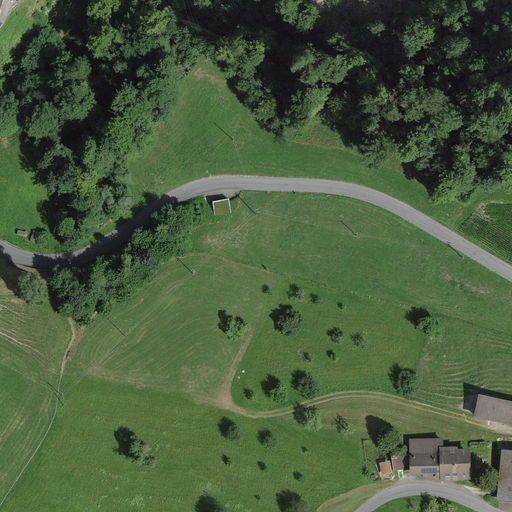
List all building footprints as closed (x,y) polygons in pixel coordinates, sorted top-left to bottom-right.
[(230,201),(214,204),(216,218),(233,215),(230,201)] [(511,404),(479,397),(474,415),(511,424),(511,404)] [(442,441),(410,442),(410,477),(435,477),(435,482),(470,482),(470,449),(443,449),(442,441)] [(511,454),(501,454),(497,502),(511,503),(511,454)] [(392,458),(381,459),(382,474),(393,473),(392,458)]
